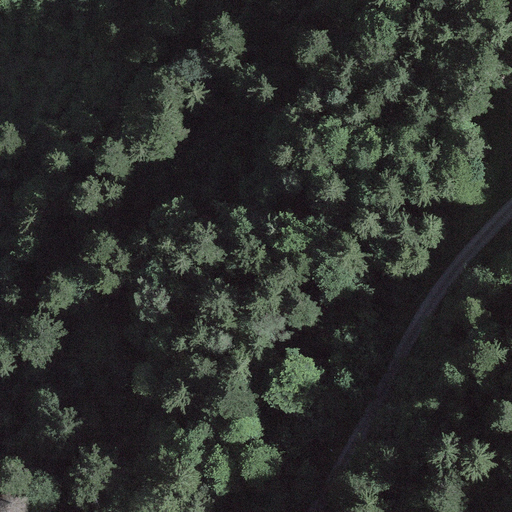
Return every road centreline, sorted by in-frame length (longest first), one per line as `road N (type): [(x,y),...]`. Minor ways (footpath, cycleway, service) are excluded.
road 1 (track): [(308,511),(440,289),(511,207)]
road 2 (track): [(472,246),(511,124)]
